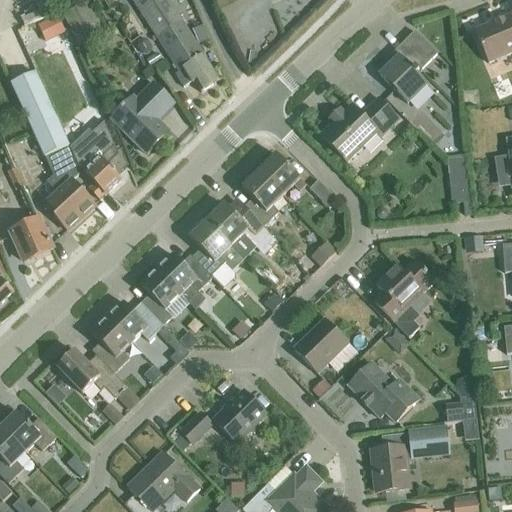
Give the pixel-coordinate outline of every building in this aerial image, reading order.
[(25,20),(48,13),(44,0),(38,0),(20,5),(25,20)] [(164,0),(131,0),(180,73),(203,58),(164,0)] [(65,18),(82,48),(104,35),(87,5),(65,18)] [(511,17),(475,34),(488,66),(511,55),(511,13),(511,14),(511,17)] [(59,15),(37,25),(45,40),(67,30),(59,15)] [(391,67),(380,78),(407,107),(427,88),(417,78),(428,69),(438,59),(415,34),(404,44),(394,53),(396,56),(399,59),(391,67)] [(180,73),(176,75),(185,88),(192,83),(193,84),(195,83),(195,84),(202,95),(220,83),(203,58),(180,73)] [(35,76),(12,87),(34,136),(44,158),(67,148),(51,111),(35,76)] [(111,122),(147,157),(168,135),(157,123),(174,106),(154,86),(127,113),(123,109),(111,122)] [(381,140),(399,122),(378,100),(361,117),(351,107),(344,114),(341,111),(329,122),(332,126),(320,137),(347,165),(363,149),(360,145),(373,132),(381,140)] [(108,166),(119,156),(103,124),(92,135),(90,133),(75,147),(77,149),(71,154),(80,169),(97,186),(92,191),(101,201),(106,196),(107,197),(122,183),(118,179),(119,178),(108,166)] [(67,148),(44,158),(53,180),(48,185),(58,196),(50,204),(61,216),(57,220),(69,233),(97,207),(73,183),(80,176),(67,148)] [(279,153),(260,172),(283,196),(296,184),(302,191),(309,184),(279,153)] [(463,205),(464,219),(475,218),(468,156),(446,158),(451,206),(463,205)] [(253,198),(244,206),(264,228),(281,212),(274,204),(283,196),(260,172),(243,187),(253,198)] [(311,190),(331,209),(338,202),(319,182),(311,190)] [(226,204),(208,221),(246,260),(258,249),(251,241),(264,228),(244,206),(236,214),(226,204)] [(202,248),(193,256),(215,279),(214,280),(224,291),(225,290),(224,289),(236,278),(236,274),(234,271),(246,260),(208,221),(191,237),(202,248)] [(12,236),(25,264),(54,251),(41,222),(12,236)] [(473,235),(472,249),(497,250),(497,236),(473,235)] [(314,260),(323,269),(339,254),(330,245),(314,260)] [(511,247),(502,248),(505,276),(511,275),(511,247)] [(174,255),(159,269),(198,309),(205,302),(199,295),(214,280),(215,279),(193,256),(184,265),(181,262),(174,255)] [(0,309),(15,294),(2,279),(6,276),(0,261),(0,309)] [(410,309),(424,295),(435,285),(414,263),(403,274),(397,267),(376,287),(394,305),(384,315),(409,341),(420,330),(419,329),(423,326),(423,322),(410,309)] [(152,293),(142,302),(166,327),(175,318),(167,310),(181,297),(194,312),(198,309),(159,269),(143,284),(152,293)] [(274,295),(264,305),(272,314),(284,302),(278,296),(276,298),(274,295)] [(126,302),(109,318),(133,343),(142,334),(150,342),(166,327),(142,302),(134,310),(126,302)] [(100,341),(92,349),(97,355),(116,375),(131,360),(123,352),(133,343),(109,318),(93,333),(100,341)] [(243,323),(233,333),(241,341),(251,331),(243,323)] [(338,375),(344,369),(357,356),(347,346),(348,345),(326,323),(294,353),(316,376),(328,365),(338,375)] [(395,332),(385,342),(400,357),(410,348),(395,332)] [(116,375),(97,355),(88,363),(76,350),(59,367),(85,395),(96,384),(102,391),(105,388),(116,400),(119,398),(131,411),(140,402),(128,389),(129,389),(116,375)] [(153,381),(164,373),(157,363),(146,371),(153,381)] [(349,389),(380,421),(385,416),(395,426),(418,403),(399,383),(394,389),(372,367),(349,389)] [(327,378),(315,387),(323,398),(335,389),(327,378)] [(458,384),(455,392),(464,402),(474,401),(472,383),(466,380),(458,384)] [(255,428),(266,417),(244,394),(214,424),(236,447),(247,436),(255,436),(255,428)] [(460,407),(445,409),(447,426),(463,424),(476,423),(474,400),(474,401),(464,402),(460,402),(460,407)] [(110,405),(102,413),(115,427),(123,418),(110,405)] [(20,411),(2,428),(25,453),(36,443),(44,452),(59,438),(41,418),(33,425),(20,411)] [(202,418),(182,437),(175,444),(184,453),(211,427),(202,418)] [(25,453),(2,428),(0,429),(0,455),(0,456),(0,455),(0,475),(8,485),(24,470),(16,462),(25,453)] [(408,436),(382,439),(383,452),(372,453),(377,495),(409,492),(405,456),(446,452),(444,432),(408,436)] [(124,507),(128,511),(154,511),(174,492),(186,505),(199,492),(187,480),(164,455),(127,491),(134,498),(124,507)] [(289,468),(274,482),(280,489),(296,476),(289,468)] [(327,511),(311,496),(321,486),(306,470),(296,480),(294,478),(277,495),(268,487),(242,511),(271,511),(274,510),(275,511),(327,511)] [(60,489),(68,497),(79,487),(72,479),(60,489)] [(0,499),(1,499),(2,501),(10,493),(0,482),(0,499)] [(244,485),(231,485),(231,499),(244,499),(244,485)] [(500,488),(486,490),(486,503),(495,503),(501,497),(500,488)] [(24,511),(29,507),(17,494),(7,503),(15,511),(24,511)] [(47,511),(38,502),(31,510),(33,511),(47,511)] [(478,511),(477,503),(455,505),(454,505),(454,511),(478,511)]
